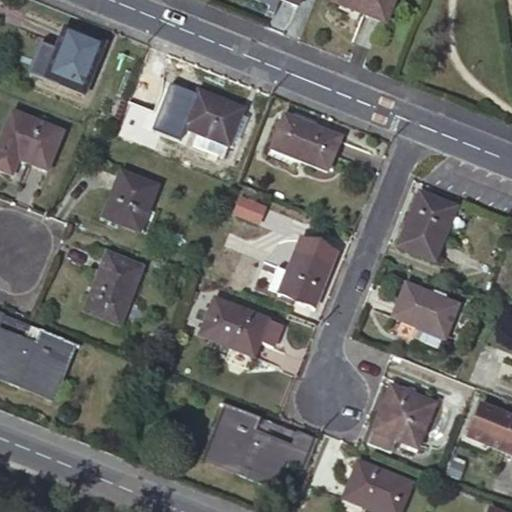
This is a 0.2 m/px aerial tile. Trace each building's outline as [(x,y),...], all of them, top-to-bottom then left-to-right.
[(330,0),(330,1),(384,24),(393,0),(330,0)] [(102,45),(66,31),(58,51),(46,82),(83,96),(102,45)] [(58,51),(40,44),(28,75),(46,82),(58,51)] [(198,135),(227,147),(241,110),(196,93),(182,129),(198,135)] [(17,158),(46,170),(61,132),(10,112),(0,137),(0,170),(10,174),(17,158)] [(268,149),(326,173),(339,139),(282,116),(268,149)] [(222,158),(227,147),(198,135),(193,147),(222,158)] [(102,218),(138,232),(156,187),(120,172),(102,218)] [(397,247),(433,262),(454,209),(418,194),(397,247)] [(262,226),(266,207),(239,201),(234,220),(262,226)] [(278,293),(314,308),(335,254),(300,240),(278,293)] [(82,312),(118,326),(141,268),(106,254),(82,312)] [(423,330),(442,338),(443,338),(456,305),(405,285),(391,318),(414,326),(423,330)] [(253,358),(258,344),(267,321),(214,300),(200,337),(253,358)] [(0,320),(2,317),(0,315),(0,380),(18,388),(23,378),(56,391),(74,346),(39,331),(33,345),(22,341),(0,332),(0,320)] [(39,331),(2,317),(0,320),(0,324),(25,334),(22,341),(33,345),(39,331)] [(267,321),(258,344),(273,349),(282,327),(267,321)] [(0,332),(22,341),(25,334),(0,324),(0,332)] [(409,338),(418,341),(423,330),(414,326),(409,338)] [(423,330),(418,341),(437,349),(442,338),(423,330)] [(52,401),(56,391),(23,378),(18,388),(52,401)] [(395,441),(415,449),(433,406),(389,387),(371,431),(395,441)] [(303,469),(314,442),(297,435),(290,448),(254,434),(260,420),(224,406),(206,451),(240,464),(235,475),(276,490),(287,463),(303,469)] [(467,438),(511,456),(511,418),(480,406),(467,438)] [(297,435),(260,420),(254,434),(290,448),(297,435)] [(395,441),(371,431),(366,444),(389,454),(395,441)] [(342,499),(373,511),(399,511),(410,484),(356,463),(342,499)]
